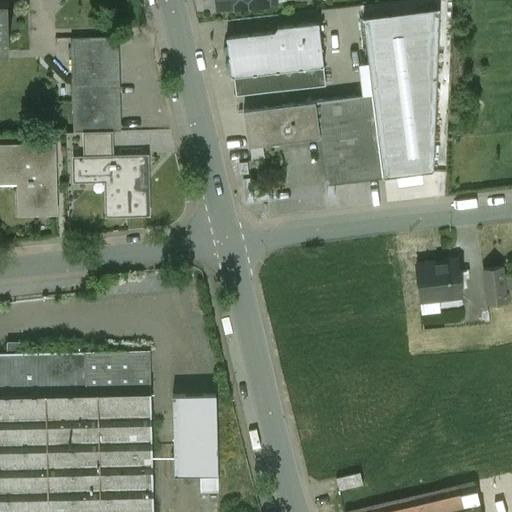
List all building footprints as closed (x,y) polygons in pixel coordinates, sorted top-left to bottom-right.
[(0,0),(0,45),(9,45),(7,0),(0,0)] [(363,19),(374,94),(384,177),(432,171),(438,8),(363,19)] [(293,26),(277,28),(274,32),(274,31),(271,32),(251,35),(251,34),(248,34),(249,35),(229,37),(228,37),(226,37),(226,40),(227,39),(227,44),(223,50),(229,55),(229,56),(228,56),(228,58),(229,58),(229,60),(225,65),(231,70),(231,75),(230,75),(231,77),(233,77),(233,76),(253,74),(253,75),(256,74),(276,71),(276,72),(278,72),(278,71),(299,69),(301,69),(301,68),(321,66),(321,67),(324,66),(323,64),(318,25),(319,25),(318,22),(316,22),(316,23),(296,25),(293,25),(293,26)] [(116,37),(72,38),(75,133),(83,133),(112,132),(114,131),(119,131),(116,37)] [(269,100),(327,98),(326,87),(268,89),(269,100)] [(374,94),(315,101),(319,137),(325,185),(384,177),(374,94)] [(315,101),(243,110),(248,146),(319,137),(315,101)] [(112,132),(83,133),(84,156),(113,155),(112,132)] [(54,145),(0,146),(0,179),(18,179),(19,214),(55,213),(54,145)] [(84,156),(78,157),(79,177),(110,176),(111,212),(144,211),(142,155),(113,155),(84,156)] [(458,260),(416,265),(421,299),(462,294),(458,260)] [(502,266),(483,269),(487,304),(507,302),(505,289),(503,276),(502,266)] [(511,275),(503,276),(505,289),(511,288),(511,275)] [(150,350),(86,351),(87,394),(151,393),(150,350)] [(153,511),(151,393),(87,394),(86,351),(0,353),(0,511),(153,511)] [(173,395),(175,475),(217,474),(216,394),(173,395)] [(360,473),(336,479),(339,490),(362,485),(360,473)] [(218,491),(218,475),(200,475),(201,492),(218,491)] [(480,511),(474,483),(352,511),(480,511)]
